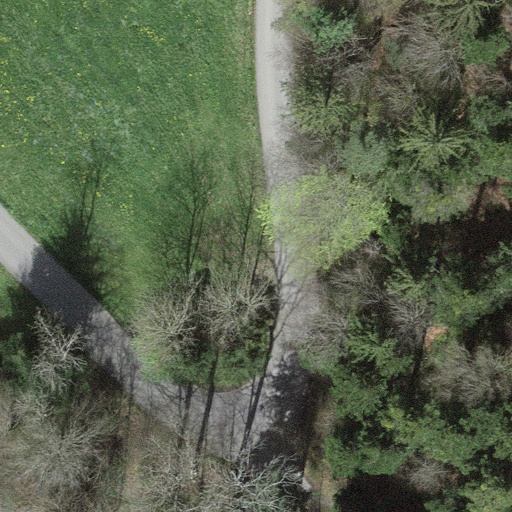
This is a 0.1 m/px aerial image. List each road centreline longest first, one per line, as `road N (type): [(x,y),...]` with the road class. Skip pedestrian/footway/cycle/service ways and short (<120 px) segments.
road 1 (unclassified): [(0,240),(144,375),(211,395),(262,381),(289,356),(303,285),(279,73),(281,0)]
road 2 (track): [(262,381),(368,511)]
